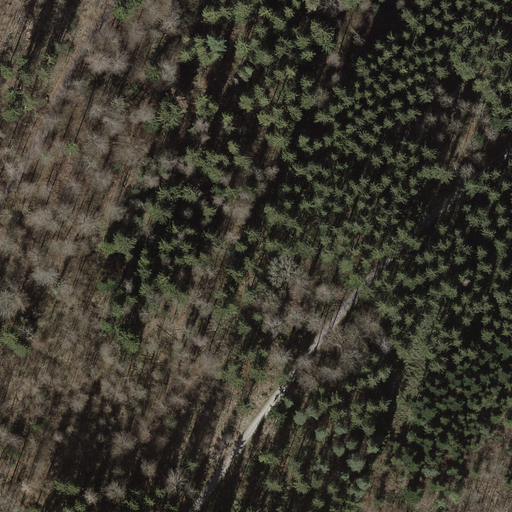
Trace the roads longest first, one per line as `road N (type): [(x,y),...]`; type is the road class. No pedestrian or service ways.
road 1 (track): [(511,147),(426,217),(351,300),(193,511)]
road 2 (track): [(113,0),(0,198)]
